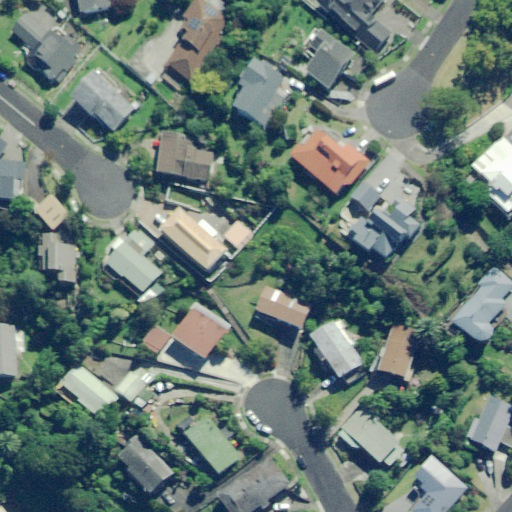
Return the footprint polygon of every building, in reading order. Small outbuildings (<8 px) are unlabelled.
[(109,11),(107,0),(73,0),(76,17),(109,11)] [(317,0),(312,7),(374,56),(391,35),(369,18),(383,0),(317,0)] [(156,77),(178,91),(183,83),(188,86),(204,60),(198,56),(211,36),(217,39),(227,23),(197,4),(192,12),(189,11),(171,39),(177,43),(156,77)] [(59,82),(82,52),(54,30),(49,37),(22,16),(8,34),(31,51),(26,56),(59,82)] [(352,58),(318,35),(305,54),(312,59),(301,75),(328,94),(352,58)] [(281,86),(252,67),(234,94),(239,97),(230,112),(264,134),(287,100),(277,93),(281,86)] [(114,90),(94,73),(68,103),(90,122),(92,119),(113,136),(137,108),(133,104),(129,109),(111,94),(114,90)] [(511,127),(511,112),(502,103),(491,114),(508,131),(511,127)] [(343,149),(320,130),(309,143),(306,140),(289,161),(334,198),(340,190),(347,195),(371,166),(345,145),(343,149)] [(193,139),(136,132),(134,152),(154,154),(151,176),(208,183),(211,158),(218,159),(220,145),(201,143),(200,149),(192,148),(193,139)] [(511,149),(502,138),(471,166),(476,171),(470,177),(506,219),(511,213),(511,158),(511,157),(511,156),(511,149)] [(0,156),(6,148),(0,144),(0,200),(17,202),(19,182),(22,182),(23,166),(0,163),(0,156)] [(380,200),(361,185),(348,202),(366,217),(380,200)] [(66,218),(48,198),(32,212),(51,233),(66,218)] [(415,216),(409,211),(397,200),(381,219),(376,215),(365,227),(359,222),(346,237),(367,256),(368,254),(383,266),(405,241),(410,245),(420,233),(409,223),(415,216)] [(197,227),(177,210),(157,235),(206,276),(226,253),(211,240),(216,234),(201,221),(197,227)] [(235,249),(248,233),(235,222),(222,239),(235,249)] [(129,237),(121,231),(103,251),(110,257),(105,264),(140,296),(159,274),(141,257),(152,245),(135,230),(129,237)] [(58,248),(58,235),(37,236),(38,274),(54,273),(54,284),(74,284),(74,247),(58,248)] [(511,288),(511,286),(492,268),(476,286),(479,289),(449,322),(480,351),(495,336),(486,328),(505,307),(500,302),(511,288)] [(310,305),(263,286),(253,311),(300,330),(310,305)] [(225,332),(191,309),(171,339),(205,362),(225,332)] [(337,382),(361,366),(349,348),(355,344),(343,326),(345,325),(339,316),(308,337),(337,382)] [(419,333),(390,324),(376,373),(404,382),(419,333)] [(0,378),(14,379),(14,326),(0,326),(0,378)] [(75,364),(53,391),(73,407),(77,403),(98,420),(116,397),(75,364)] [(152,377),(147,372),(144,375),(137,368),(131,375),(128,373),(113,391),(131,406),(127,410),(134,416),(152,395),(143,388),(152,377)] [(511,412),(511,409),(485,401),(470,449),(495,456),(498,446),(511,450),(511,432),(506,431),(511,412)] [(377,422),(362,408),(340,432),(378,467),(398,446),(375,425),(377,422)] [(205,416),(179,437),(215,480),(239,460),(225,442),(230,438),(223,429),(219,433),(205,416)] [(172,476),(135,438),(110,462),(147,500),(172,476)] [(217,499),(226,511),(256,511),(258,510),(259,511),(268,511),(271,510),(267,504),(289,489),(269,462),(217,499)] [(449,511),(466,493),(432,464),(413,486),(427,498),(414,511),(449,511)]
